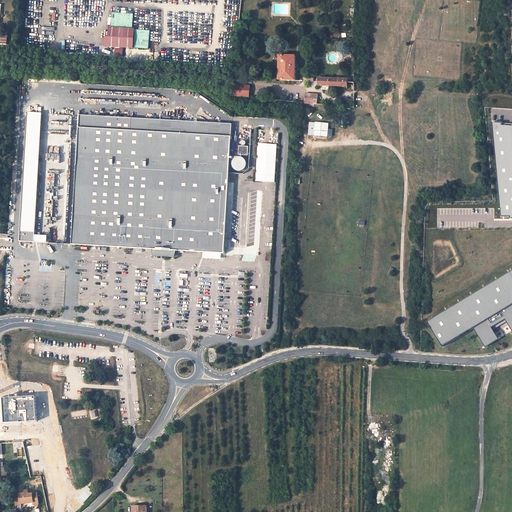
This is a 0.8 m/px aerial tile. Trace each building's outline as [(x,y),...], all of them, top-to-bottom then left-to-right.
[(137,29),(110,27),(109,47),(136,48),(137,29)] [(295,80),(296,56),(279,55),(279,80),(295,80)] [(347,86),(347,79),(319,78),(319,82),(319,85),(347,86)] [(232,85),(231,96),(249,98),(250,86),(232,85)] [(308,103),(311,103),(314,104),(317,104),(318,94),(305,93),(305,103),(308,103)] [(501,122),(492,122),(502,216),(510,216),(510,219),(511,218),(511,125),(501,125),(501,122)] [(309,135),(327,136),(328,124),(315,123),(310,123),(309,135)] [(235,135),(82,126),(75,243),(229,252),(233,173),(235,135)] [(240,154),(249,155),(249,147),(240,146),(240,154)] [(238,172),(249,167),(245,157),(234,161),(238,172)] [(444,347),(477,328),(488,347),(501,339),(494,327),(508,319),(511,325),(511,272),(429,321),(444,347)] [(36,397),(0,398),(0,415),(1,425),(37,421),(36,397)] [(28,491),(15,492),(17,506),(22,505),(22,504),(34,502),(35,505),(40,504),(38,496),(34,496),(33,494),(29,494),(28,491)]
